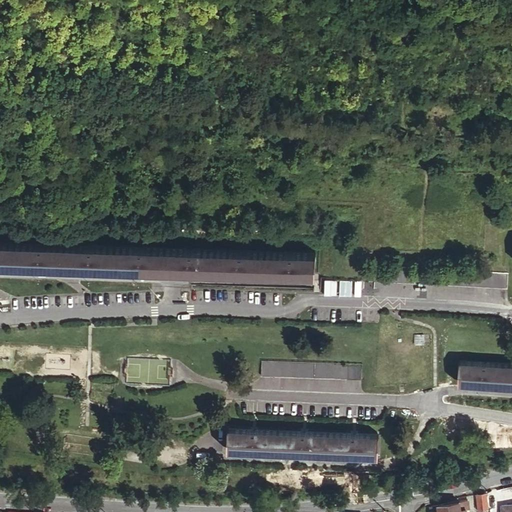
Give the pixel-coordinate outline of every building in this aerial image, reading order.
[(444,112),(444,111),(443,110),(442,109),(440,108),(437,106),(436,106),(433,105),(429,106),(428,106),(426,107),(423,109),(421,111),(419,114),(419,117),(419,122),(420,126),(421,127),(422,128),(423,129),(424,130),(429,132),(431,133),(434,132),(437,132),(438,131),(440,130),(442,128),(444,126),(445,123),(446,121),(446,118),(446,115),(444,112)] [(0,264),(314,275),(314,255),(0,243),(0,264)] [(365,281),(416,283),(416,269),(365,266),(365,281)] [(428,284),(508,288),(509,274),(429,270),(428,284)] [(425,342),(424,334),(416,333),(416,342),(425,342)] [(361,380),(362,365),(263,360),(262,375),(361,380)] [(458,383),(511,385),(511,364),(459,361),(458,383)] [(378,434),(229,428),(227,448),(378,455),(378,434)] [(486,496),(475,496),(475,509),(486,509),(486,496)] [(448,503),(449,511),(466,511),(466,509),(460,510),(459,501),(448,503)] [(449,511),(448,503),(438,505),(439,511),(449,511)]
